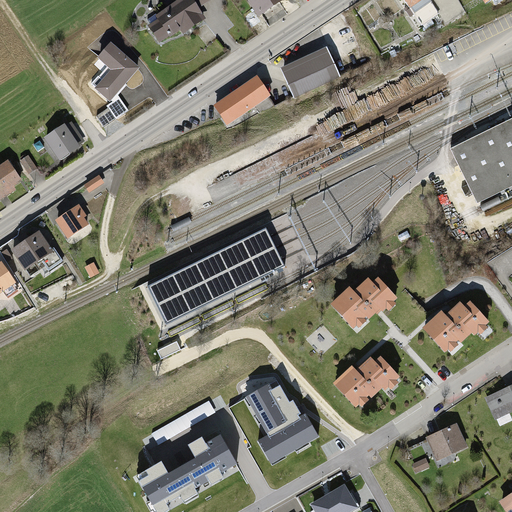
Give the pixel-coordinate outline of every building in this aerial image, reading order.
[(189,0),(184,0),(154,19),(158,24),(149,30),(160,47),(203,21),(189,0)] [(285,0),(245,0),(258,20),(287,2),(285,0)] [(427,0),(397,0),(408,14),(427,0)] [(501,0),(474,0),(483,12),(501,0)] [(139,67),(111,43),(98,57),(112,69),(95,88),(110,100),(139,67)] [(326,54),(281,73),(293,101),(338,82),(326,54)] [(257,76),(215,105),(227,123),(269,95),(257,76)] [(119,98),(107,106),(109,108),(98,116),(104,126),(127,110),(119,98)] [(511,120),(450,150),(472,194),(511,174),(511,120)] [(63,129),(42,142),(57,167),(78,153),(63,129)] [(8,166),(0,170),(0,200),(22,186),(8,166)] [(511,174),(472,194),(477,203),(511,185),(511,174)] [(98,180),(85,188),(90,196),(103,188),(98,180)] [(78,211),(55,225),(68,244),(90,230),(78,211)] [(265,228),(148,286),(166,324),(284,266),(281,260),(275,248),(270,236),(265,228)] [(37,238),(12,254),(25,274),(50,258),(37,238)] [(1,262),(0,262),(0,291),(14,282),(1,262)] [(332,308),(353,334),(380,312),(382,316),(396,304),(378,282),(370,289),(368,286),(354,297),(350,293),(332,308)] [(424,334),(445,360),(472,338),(475,341),(488,330),(470,308),(462,314),(460,311),(446,323),(442,318),(424,334)] [(336,389),(357,415),(384,393),(387,396),(400,385),(382,363),(374,369),(372,366),(358,378),(354,373),(336,389)] [(275,380),(246,396),(268,434),(259,440),(273,465),(320,438),(301,404),(296,407),(293,400),(288,403),(275,380)] [(511,391),(486,402),(494,423),(511,415),(511,391)] [(455,430),(426,443),(436,465),(465,452),(455,430)] [(219,432),(135,477),(154,511),(163,511),(240,470),(219,432)] [(346,484),(312,505),(315,511),(356,511),(361,509),(346,484)] [(511,511),(511,499),(500,507),(503,511),(511,511)]
